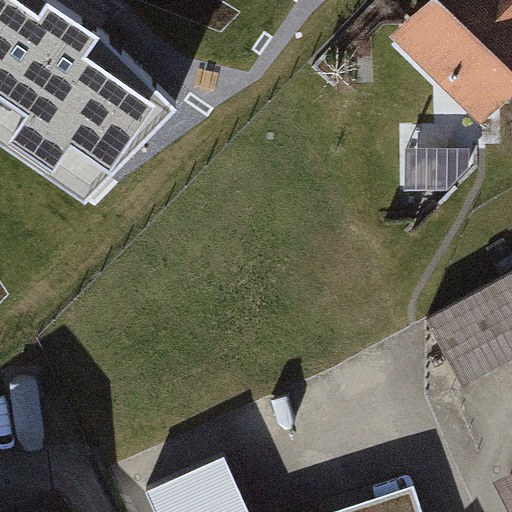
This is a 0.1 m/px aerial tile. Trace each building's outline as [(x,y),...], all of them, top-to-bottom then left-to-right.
[(98,24),(63,0),(0,0),(0,135),(86,193),(178,104),(98,24)] [(511,97),(511,0),(439,0),(396,45),(482,128),(511,97)] [(511,275),(425,320),(459,386),(511,358),(511,275)] [(425,511),(415,485),(325,511),(250,511),(225,456),(144,487),(155,511),(425,511)] [(511,469),(495,479),(511,510),(511,469)]
